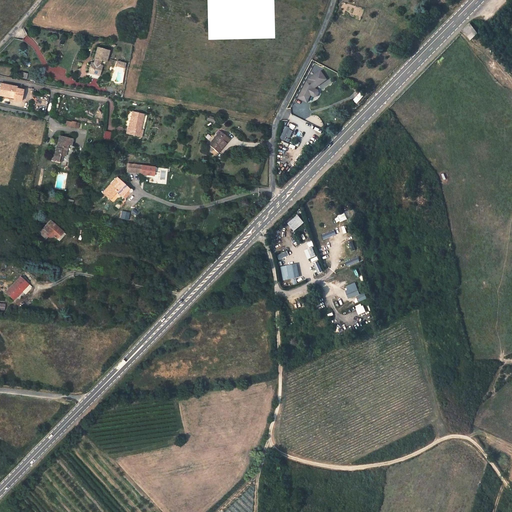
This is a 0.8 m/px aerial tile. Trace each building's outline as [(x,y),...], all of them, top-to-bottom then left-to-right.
[(475,32),(481,26),(473,16),(472,16),(470,19),(466,22),(468,25),(475,32)] [(107,45),(97,43),(93,60),(91,59),(89,68),(100,70),(102,61),(100,60),(101,55),(104,56),(104,52),(106,52),(107,45)] [(324,86),(334,74),(327,67),(316,79),(312,98),(320,100),(322,92),(325,93),(327,94),(329,92),(330,89),(329,87),(326,86),(324,86)] [(18,82),(3,79),(1,90),(16,93),(15,95),(23,97),(25,85),(18,84),(18,82)] [(289,111),(297,115),(301,107),(298,106),(300,101),(294,99),(289,111)] [(132,122),(143,124),(144,115),(146,115),(147,109),(135,107),(134,112),(132,122)] [(78,128),(80,123),(66,120),(65,125),(78,128)] [(208,138),(217,145),(225,136),(226,136),(229,132),(220,124),(208,138)] [(288,142),(293,130),(285,126),(279,138),(288,142)] [(77,132),(64,129),(59,149),(58,149),(56,155),(63,157),(65,149),(69,150),(72,138),(75,139),(77,132)] [(104,130),(102,139),(108,140),(110,132),(104,130)] [(151,161),(131,158),(130,164),(150,168),(151,161)] [(131,182),(131,183),(118,171),(104,187),(111,192),(118,184),(128,193),(135,184),(134,183),(133,182),(131,182)] [(337,215),(339,222),(347,219),(344,213),(337,215)] [(303,223),(297,215),(287,223),(294,230),(303,223)] [(69,230),(53,216),(42,228),(49,234),(51,232),(57,232),(62,237),(69,230)] [(334,230),(322,235),(323,240),(336,235),(334,230)] [(313,247),(304,251),(308,260),(312,259),(313,261),(318,259),(313,247)] [(288,255),(286,251),(277,256),(279,260),(288,255)] [(359,262),(358,257),(345,262),(347,267),(359,262)] [(314,275),(322,272),(319,263),(311,266),(314,275)] [(295,264),(281,267),(283,280),(298,277),(295,264)] [(0,289),(7,295),(15,286),(20,279),(22,278),(15,271),(13,273),(12,271),(0,284),(0,289)] [(23,282),(20,279),(15,286),(17,288),(23,282)] [(359,294),(355,283),(346,287),(347,290),(345,291),(348,299),(359,294)] [(366,299),(364,294),(356,297),(358,302),(366,299)] [(355,306),(356,308),(355,308),(358,315),(366,312),(363,305),(362,306),(361,304),(355,306)]
